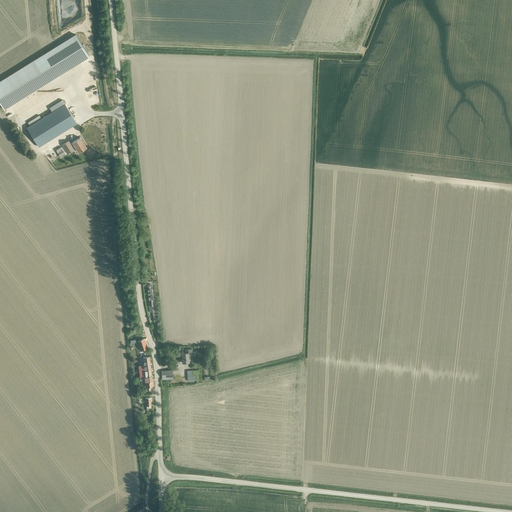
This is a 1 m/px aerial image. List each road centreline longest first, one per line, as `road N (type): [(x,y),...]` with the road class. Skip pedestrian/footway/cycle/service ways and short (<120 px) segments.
road 1 (tertiary): [(159,451),(108,0)]
road 2 (unclassified): [(511,511),(161,476)]
